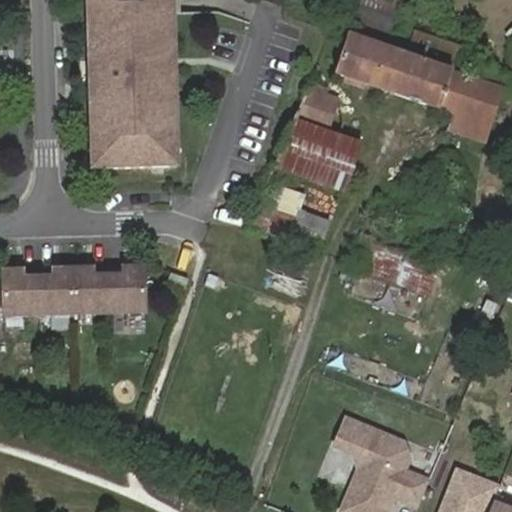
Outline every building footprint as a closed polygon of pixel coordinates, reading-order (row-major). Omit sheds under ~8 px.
[(162,0),(79,0),(93,167),(176,161),(162,0)] [(456,74),(465,48),(414,31),(407,54),(386,46),(397,12),(394,10),(398,1),(395,0),(375,0),(374,3),(362,0),(360,0),(335,76),(442,113),(456,74)] [(455,118),(450,129),(502,146),(511,113),(511,90),(456,74),(442,113),(455,118)] [(330,105),(305,96),(299,112),(324,121),(330,105)] [(276,169),(343,192),(361,143),(295,122),(276,169)] [(269,185),(250,233),(318,259),(336,209),(269,185)] [(415,231),(399,224),(388,248),(372,241),(357,271),(429,294),(436,276),(404,263),(402,263),(415,231)] [(145,264),(5,275),(8,319),(149,308),(145,264)] [(418,510),(428,485),(403,475),(409,461),(402,446),(346,422),(335,448),(352,455),(359,472),(342,511),(387,511),(393,499),(418,510)] [(490,511),(496,498),(452,481),(440,511),(490,511)] [(511,511),(511,504),(496,498),(490,511),(511,511)]
